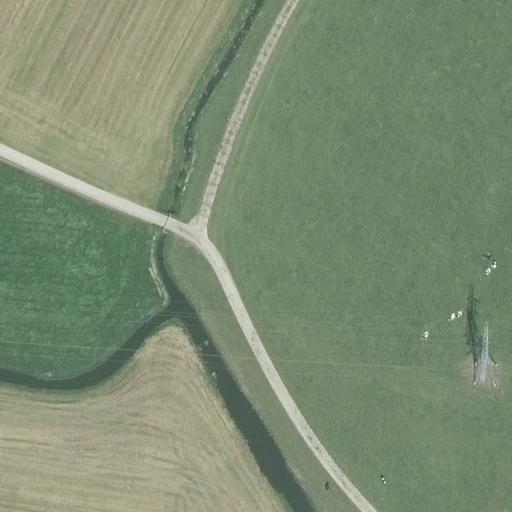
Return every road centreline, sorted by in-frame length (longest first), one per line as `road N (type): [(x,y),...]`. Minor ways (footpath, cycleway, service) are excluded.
road 1 (track): [(368,511),(327,466),(197,237),(0,149)]
road 2 (track): [(197,237),(246,88),(291,0)]
